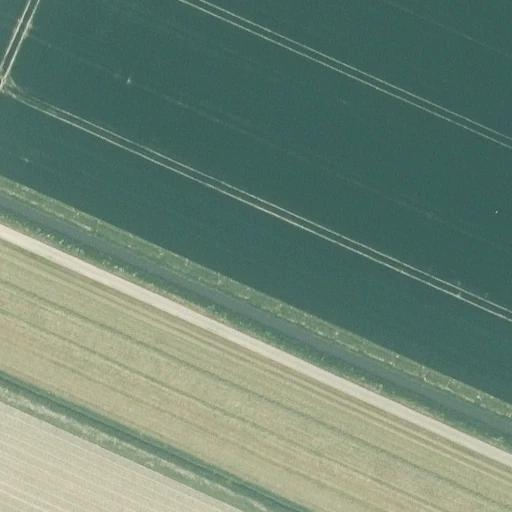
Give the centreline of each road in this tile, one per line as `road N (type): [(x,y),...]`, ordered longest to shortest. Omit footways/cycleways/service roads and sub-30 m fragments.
road 1 (track): [(511,462),(0,231)]
road 2 (track): [(354,511),(0,352)]
